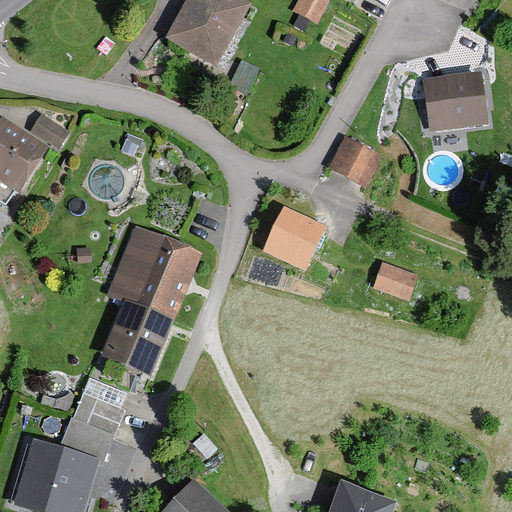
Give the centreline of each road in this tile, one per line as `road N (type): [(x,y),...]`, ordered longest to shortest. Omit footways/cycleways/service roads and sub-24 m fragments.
road 1 (residential): [(0,70),(25,83),(120,102),(205,138),(244,183),(230,262),(125,511)]
road 2 (track): [(302,178),(511,263)]
road 3 (unknown): [(209,311),(258,429),(310,500)]
